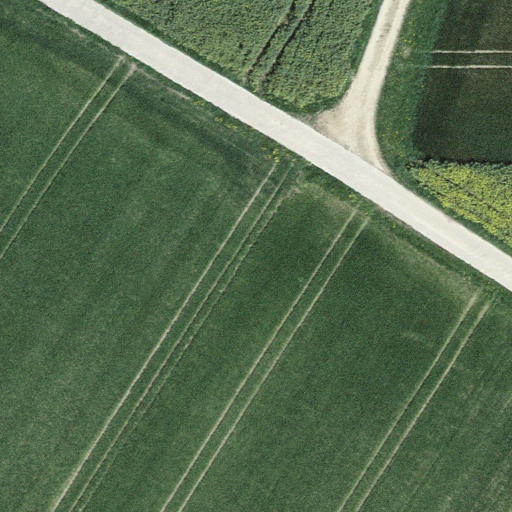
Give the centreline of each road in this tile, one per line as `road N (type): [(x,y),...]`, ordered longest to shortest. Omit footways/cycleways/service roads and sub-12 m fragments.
road 1 (track): [(511,280),(326,160),(51,0)]
road 2 (track): [(326,160),(380,0)]
